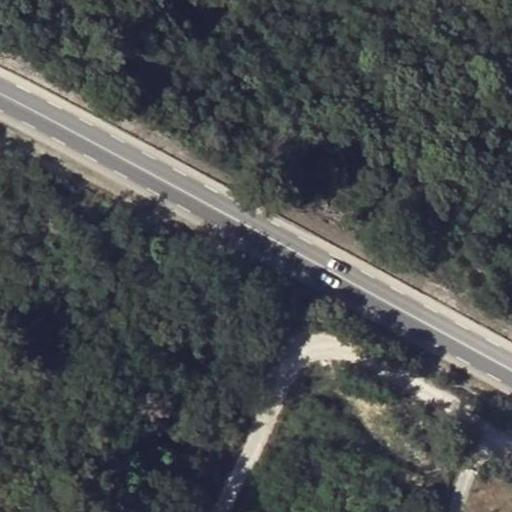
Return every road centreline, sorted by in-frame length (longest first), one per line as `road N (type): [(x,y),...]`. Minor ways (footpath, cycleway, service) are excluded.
road 1 (secondary): [(511,368),(0,98)]
road 2 (residential): [(511,446),(425,389),(349,351),(314,347),(294,365),(222,511)]
